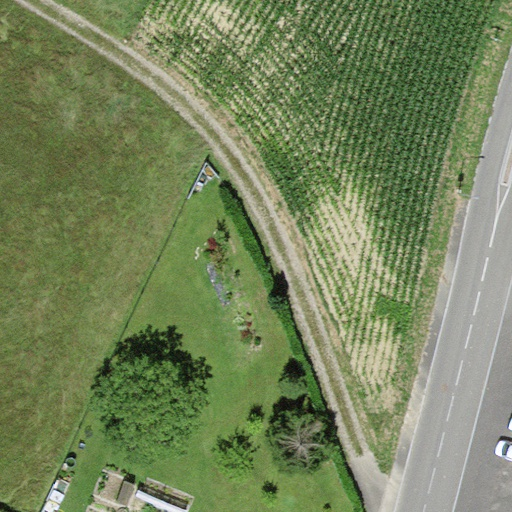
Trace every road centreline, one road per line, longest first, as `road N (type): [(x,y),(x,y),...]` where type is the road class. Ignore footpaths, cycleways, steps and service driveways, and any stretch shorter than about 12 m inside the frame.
road 1 (track): [(393,511),(278,227),(230,151),(142,64),(39,0)]
road 2 (tertiary): [(428,511),(496,234)]
road 3 (tertiary): [(511,95),(487,187),(496,234)]
